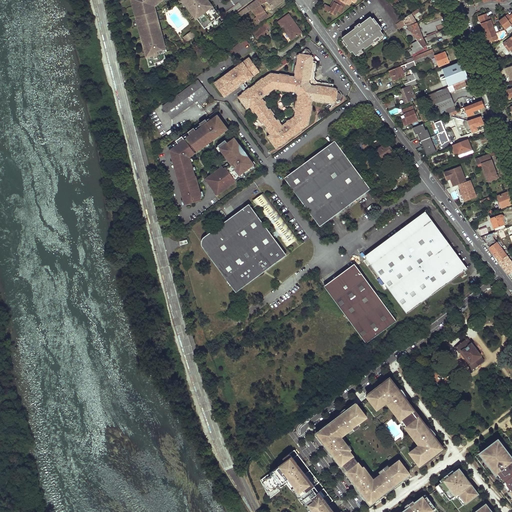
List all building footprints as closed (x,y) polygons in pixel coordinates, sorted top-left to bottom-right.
[(134,0),(135,0),(133,1),(134,7),(136,7),(137,9),(136,10),(137,14),(139,18),(138,19),(139,23),(140,23),(141,25),(140,25),(141,29),(143,29),(143,31),(142,32),(143,39),(144,39),(145,41),(143,42),(144,45),(145,45),(146,50),(147,54),(148,54),(148,56),(147,56),(150,67),(156,65),(156,63),(158,62),(164,60),(167,59),(165,54),(166,53),(165,50),(166,50),(162,39),(161,39),(160,36),(162,36),(159,29),(157,29),(157,27),(158,26),(157,22),(156,23),(155,21),(156,20),(154,13),(153,14),(152,10),(151,10),(151,8),(155,5),(156,6),(159,3),(162,0),(163,0),(182,0),(183,1),(184,1),(187,5),(187,6),(189,9),(190,8),(193,12),(192,12),(195,16),(196,14),(198,17),(197,18),(205,28),(210,25),(209,24),(216,19),(216,20),(221,17),(212,6),(211,6),(209,4),(210,3),(208,1),(207,0),(134,0)] [(257,0),(249,7),(257,17),(255,19),(256,21),(255,22),(257,24),(268,16),(262,5),(268,3),(273,9),(285,0),(257,0)] [(341,13),(346,3),(339,0),(334,0),(333,2),(334,2),(332,8),(330,7),(327,5),(324,10),(335,15),(337,11),(341,13)] [(376,0),(395,25),(402,20),(392,7),(389,2),(387,0),(376,0)] [(406,26),(408,28),(416,24),(413,16),(419,11),(418,9),(402,20),(406,26)] [(487,13),(479,16),(486,34),(487,34),(489,38),(491,42),(498,39),(495,31),(494,28),(495,28),(494,25),(493,25),(492,23),(493,23),(490,16),(488,17),(487,13)] [(501,19),(500,21),(505,29),(511,23),(511,14),(510,15),(509,14),(503,18),(504,19),(502,20),(501,19)] [(289,15),(279,23),(284,31),(293,24),(295,23),(289,15)] [(355,29),(342,38),(347,46),(346,47),(350,53),(352,52),(356,56),(360,53),(359,52),(364,48),(365,49),(375,42),(374,41),(379,37),(380,38),(383,36),(380,31),(382,30),(377,24),(376,25),(370,17),(360,24),(361,26),(358,29),(360,31),(358,33),(355,29)] [(399,30),(406,26),(402,20),(395,25),(399,30)] [(268,22),(254,33),(259,40),(269,33),(266,29),(271,25),(268,22)] [(295,23),(293,24),(300,35),(303,33),(295,23)] [(293,24),(284,31),(292,41),(300,35),(293,24)] [(416,24),(408,28),(417,42),(422,40),(416,24)] [(196,35),(193,31),(187,36),(187,37),(186,39),(188,42),(196,35)] [(233,47),(235,52),(249,44),(246,40),(233,47)] [(417,42),(412,45),(414,48),(412,49),(413,50),(409,53),(411,56),(424,48),(423,48),(426,46),(422,40),(417,42)] [(265,124),(267,126),(268,128),(268,131),(270,133),(267,135),(276,147),(280,144),(281,142),(282,141),(283,142),(285,140),(285,139),(286,138),(288,138),(293,135),(294,132),(296,131),(297,132),(299,131),(298,130),(300,128),(302,129),(306,125),(305,125),(308,123),(308,120),(310,120),(310,117),(309,115),(309,113),(310,113),(311,108),(309,108),(309,106),(311,104),(312,101),(314,101),(316,100),(318,100),(318,102),(320,102),(320,101),(323,101),(324,102),(331,103),(333,102),(335,102),(335,104),(337,104),(337,102),(338,102),(340,99),(341,96),(338,93),(338,91),(337,91),(333,91),(334,89),(334,85),(318,83),(316,84),(311,78),(313,76),(316,59),(313,59),(310,58),(311,55),(311,53),(310,53),(309,51),(306,49),(302,51),(299,51),(299,52),(300,53),(300,55),(298,56),(296,63),(298,65),(297,67),(296,66),(295,69),(297,69),(296,71),(294,72),(293,76),(290,75),(289,77),(287,76),(286,74),(283,73),(281,75),(280,74),(279,73),(275,72),(274,73),(271,72),(269,74),(268,73),(264,76),(264,77),(262,79),(261,78),(259,80),(259,81),(257,82),(256,82),(250,86),(251,88),(249,89),(247,88),(245,89),(246,91),(244,92),(243,92),(238,95),(246,107),(250,105),(252,108),(254,108),(255,110),(257,112),(259,111),(260,113),(258,115),(259,115),(257,117),(261,123),(263,121),(264,122),(266,121),(268,123),(265,124)] [(433,50),(418,56),(419,59),(433,53),(434,53),(433,50)] [(445,52),(435,56),(439,66),(449,62),(445,52)] [(419,59),(414,61),(415,64),(435,56),(433,53),(419,59)] [(229,73),(218,81),(220,84),(216,86),(223,96),(227,93),(228,95),(239,87),(240,86),(241,87),(244,84),(243,83),(244,83),(255,75),(253,73),(257,70),(251,61),(247,64),(245,61),(231,71),(230,69),(229,69),(229,70),(228,71),(228,72),(228,73),(229,73)] [(407,64),(389,71),(393,81),(404,77),(403,74),(401,70),(406,68),(406,69),(416,66),(415,64),(414,61),(407,64)] [(448,83),(444,85),(445,88),(447,87),(453,85),(468,79),(464,69),(452,74),(454,80),(448,82),(448,83)] [(437,72),(437,73),(423,78),(427,88),(442,82),(441,80),(446,78),(442,70),(437,72)] [(416,72),(406,77),(408,80),(409,82),(415,80),(419,78),(416,72)] [(468,79),(453,85),(455,90),(475,83),(473,77),(468,79)] [(211,98),(198,80),(162,107),(170,118),(196,99),(200,106),(211,98)] [(406,83),(405,84),(406,87),(401,89),(403,95),(402,95),(404,100),(414,96),(411,86),(416,83),(415,80),(409,82),(406,83)] [(429,94),(423,97),(430,114),(437,111),(454,105),(454,104),(450,93),(447,87),(445,88),(429,94)] [(392,101),(386,103),(389,110),(394,107),(392,101)] [(482,101),(465,107),(468,116),(474,114),(473,111),(484,107),(482,101)] [(454,105),(437,111),(439,118),(449,114),(451,113),(457,110),(454,105)] [(412,106),(407,109),(408,111),(409,111),(409,112),(404,114),(405,118),(406,120),(403,121),(405,126),(418,121),(412,106)] [(218,131),(218,129),(220,132),(224,130),(227,127),(225,125),(216,112),(168,147),(171,150),(185,204),(194,201),(195,201),(196,201),(196,200),(196,199),(201,197),(199,192),(201,192),(201,191),(196,176),(194,177),(193,174),(195,173),(194,173),(194,171),(193,168),(192,163),(191,160),(188,161),(187,157),(187,156),(188,156),(188,155),(188,154),(189,155),(192,153),(195,151),(197,149),(200,147),(201,149),(207,144),(210,142),(215,138),(215,134),(215,131),(216,131),(217,131),(218,131)] [(469,134),(478,131),(477,127),(484,125),(481,116),(465,121),(469,134)] [(438,133),(437,134),(441,145),(442,144),(443,144),(444,143),(446,142),(449,141),(441,121),(435,123),(438,133)] [(382,126),(376,131),(378,135),(384,131),(382,126)] [(413,131),(411,132),(414,137),(418,135),(420,135),(421,135),(420,129),(418,129),(414,131),(413,131)] [(246,175),(256,167),(255,165),(252,161),(248,156),(247,157),(245,154),(247,153),(243,147),(241,148),(239,146),(240,145),(235,138),(228,143),(226,140),(218,145),(219,146),(222,150),(227,156),(227,157),(228,156),(232,160),(229,162),(205,180),(207,182),(208,181),(216,192),(215,193),(216,195),(242,176),(245,174),(245,175),(246,175)] [(336,139),(286,177),(321,226),(372,189),(336,139)] [(468,139),(453,145),(454,148),(453,149),(455,154),(456,154),(458,158),(473,152),(468,139)] [(365,142),(355,150),(359,156),(362,153),(361,150),(368,145),(365,140),(364,141),(365,142)] [(387,143),(377,150),(379,154),(378,155),(382,161),(392,154),(390,151),(391,150),(387,143)] [(489,154),(475,159),(478,165),(481,164),(484,173),(481,174),(484,183),(488,182),(488,183),(498,178),(490,157),(489,154)] [(460,167),(447,171),(450,179),(449,179),(452,187),(458,185),(465,182),(460,167)] [(465,182),(458,185),(460,192),(464,201),(475,197),(469,180),(465,182)] [(265,191),(253,200),(287,246),(298,237),(265,191)] [(511,197),(510,192),(497,196),(501,208),(511,204),(511,197)] [(250,203),(204,237),(203,238),(202,238),(202,239),(202,240),(202,241),(203,243),(204,244),(205,246),(236,288),(286,251),(250,203)] [(502,214),(491,219),(495,231),(503,228),(506,227),(503,218),(504,217),(504,216),(503,215),(502,214)] [(426,215),(366,260),(406,315),(466,270),(426,215)] [(503,229),(497,231),(498,236),(499,238),(506,236),(503,229)] [(481,237),(486,244),(499,261),(498,261),(508,275),(511,271),(511,263),(494,238),(493,232),(488,234),(481,237)] [(286,251),(236,288),(237,290),(288,253),(286,251)] [(355,267),(325,290),(365,345),(396,323),(355,267)] [(467,338),(455,347),(459,353),(460,352),(462,351),(466,357),(471,363),(469,364),(468,365),(472,370),(484,361),(480,356),(481,356),(476,349),(471,343),(467,338)] [(462,351),(460,352),(461,353),(465,358),(469,364),(471,363),(466,357),(462,351)] [(378,409),(382,406),(381,404),(384,401),(386,403),(387,402),(390,405),(398,416),(401,420),(406,426),(409,430),(417,441),(420,444),(418,445),(420,447),(416,450),(415,448),(411,451),(422,466),(447,447),(392,375),(367,394),(378,409)] [(349,451),(345,447),(347,446),(340,438),(353,428),(355,430),(358,428),(356,425),(366,418),(355,404),(328,424),(327,423),(321,428),(322,429),(315,434),(340,467),(342,465),(347,471),(345,473),(370,505),(376,500),(377,501),(383,497),(382,496),(410,475),(399,461),(389,468),(387,466),(384,468),(385,471),(382,473),(373,480),(366,472),(365,473),(362,468),(349,451)] [(475,457),(511,505),(511,452),(503,440),(500,442),(498,439),(475,457)] [(331,511),(332,511),(300,468),(298,470),(294,465),(296,464),(293,459),(298,455),(294,451),(283,459),(285,462),(260,481),(269,499),(279,492),(278,490),(287,483),(285,481),(288,479),(313,511),(331,511)] [(490,510),(474,488),(469,482),(459,469),(454,472),(452,470),(447,475),(448,477),(435,487),(447,502),(450,500),(459,511),(492,511),(490,509),(490,510)] [(437,511),(425,495),(414,503),(413,501),(406,506),(407,508),(401,511),(437,511)]
